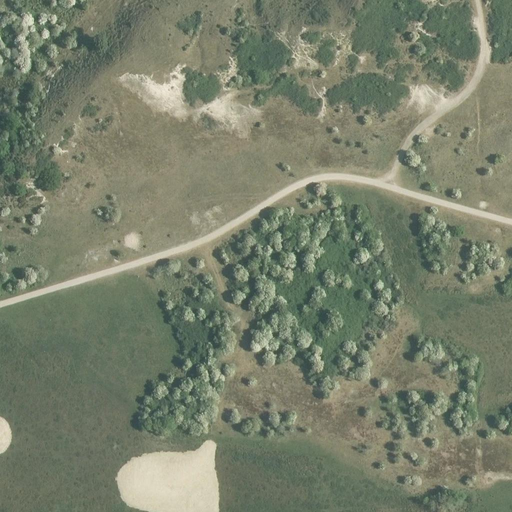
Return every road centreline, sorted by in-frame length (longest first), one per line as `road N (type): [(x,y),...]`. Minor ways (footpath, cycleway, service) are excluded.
road 1 (track): [(0,306),(222,235),(300,180),(336,174),(511,221)]
road 2 (track): [(390,188),(407,142),(478,75),(484,42),(476,0)]
